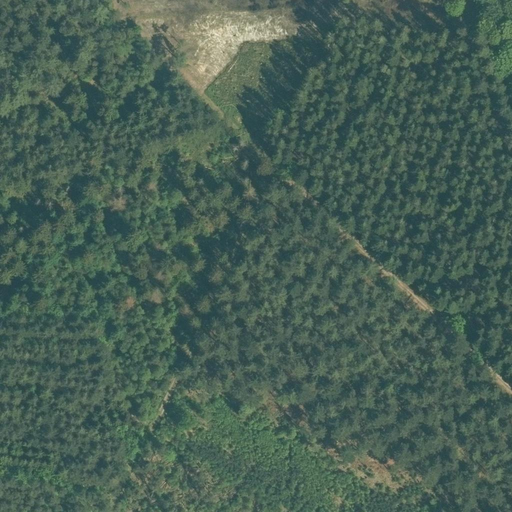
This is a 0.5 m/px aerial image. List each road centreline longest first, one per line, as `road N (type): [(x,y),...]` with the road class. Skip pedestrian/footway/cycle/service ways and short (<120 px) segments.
road 1 (track): [(511,386),(276,166),(118,0)]
road 2 (track): [(111,511),(276,166)]
